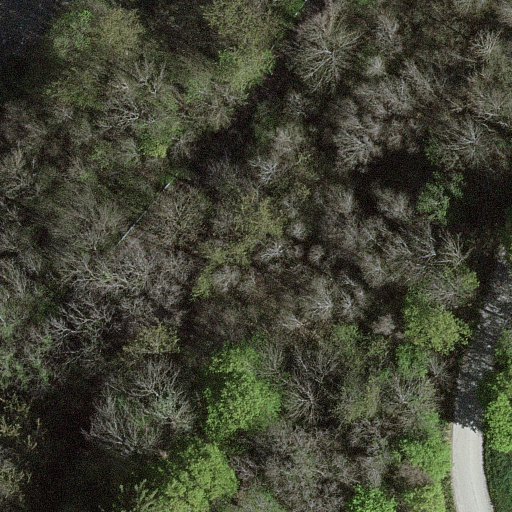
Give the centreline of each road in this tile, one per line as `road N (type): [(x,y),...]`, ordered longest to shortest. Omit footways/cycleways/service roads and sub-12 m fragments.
road 1 (track): [(335,0),(0,401)]
road 2 (unclassified): [(475,511),(466,456),(471,400),(511,260)]
